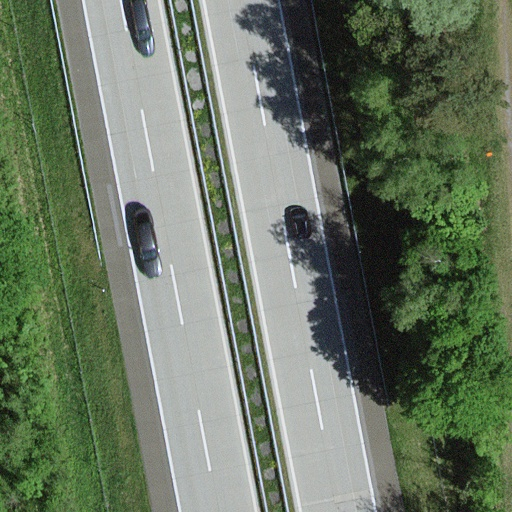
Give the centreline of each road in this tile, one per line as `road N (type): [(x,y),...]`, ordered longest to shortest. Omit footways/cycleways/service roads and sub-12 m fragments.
road 1 (motorway): [(119,0),(218,511)]
road 2 (motorway): [(336,511),(238,0)]
